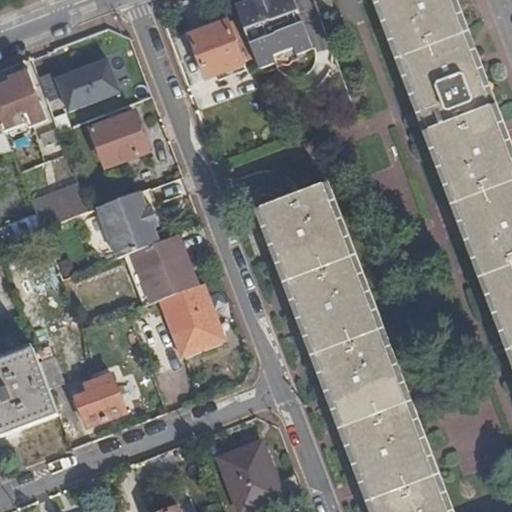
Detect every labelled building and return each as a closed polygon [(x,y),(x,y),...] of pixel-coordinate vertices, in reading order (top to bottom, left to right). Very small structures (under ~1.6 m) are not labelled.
[(244,0),(238,2),(263,66),(279,59),(300,52),(315,46),(306,21),(300,23),(296,12),(301,10),(297,0),(244,0)] [(511,143),(457,0),(383,0),(420,96),(511,335),(511,143)] [(211,76),(247,61),(231,19),(195,33),(211,76)] [(107,60),(54,80),(67,113),(120,93),(107,60)] [(7,82),(0,84),(0,129),(1,132),(23,123),(25,127),(44,120),(37,104),(35,104),(28,89),(32,87),(25,72),(6,79),(7,82)] [(118,109),(106,114),(108,120),(121,116),(118,109)] [(150,149),(135,110),(121,116),(108,120),(91,127),(106,165),(150,149)] [(40,137),(45,149),(61,142),(58,136),(56,130),(40,137)] [(264,204),(379,511),(453,511),(325,181),(264,204)] [(78,184),(32,203),(44,232),(90,213),(78,184)] [(147,189),(103,205),(121,255),(137,249),(165,239),(159,224),(165,222),(158,202),(152,204),(147,189)] [(6,226),(0,228),(0,244),(12,240),(6,226)] [(165,239),(137,249),(156,300),(163,298),(199,284),(180,233),(165,239)] [(75,258),(65,262),(69,275),(81,270),(75,258)] [(183,354),(223,339),(203,283),(199,284),(163,298),(183,354)] [(0,359),(0,429),(3,436),(62,413),(52,387),(43,363),(35,345),(0,359)] [(59,356),(43,363),(52,387),(68,380),(59,356)] [(91,426),(128,411),(113,372),(75,387),(91,426)] [(277,473),(273,475),(260,443),(222,457),(242,511),(247,511),(286,497),(277,473)] [(181,511),(179,505),(176,506),(173,501),(155,506),(157,511),(181,511)]
